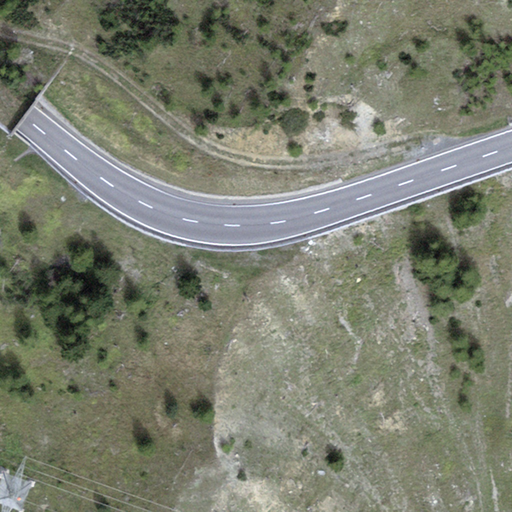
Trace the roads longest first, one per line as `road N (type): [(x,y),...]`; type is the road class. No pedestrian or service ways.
road 1 (primary): [(0,97),(103,179),(159,210),(206,223),(297,217),(511,145)]
road 2 (track): [(451,166),(443,144),(429,138),(338,157),(237,155),(205,142),(72,49),(0,28)]
